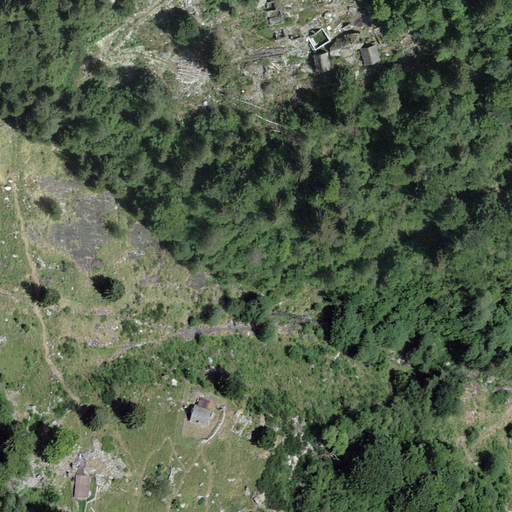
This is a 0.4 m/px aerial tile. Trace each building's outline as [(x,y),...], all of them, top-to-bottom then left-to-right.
[(385,25),(374,31),(383,45),(393,39),(385,25)] [(331,40),(323,26),(306,36),(314,49),(331,40)] [(376,44),(360,48),(364,63),(380,59),(376,44)] [(327,51),(313,54),(316,69),(330,66),(327,51)] [(212,412),(196,405),(190,420),(206,426),(212,412)] [(248,422),(237,416),(231,432),(241,436),(248,422)] [(174,469),(165,467),(156,482),(165,487),(174,469)] [(90,476),(76,475),(74,497),(88,499),(90,476)]
